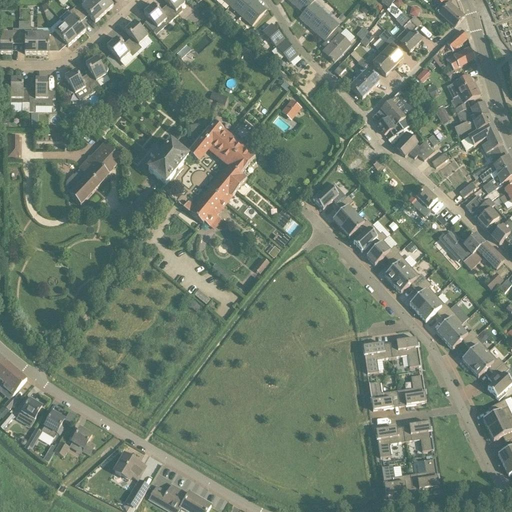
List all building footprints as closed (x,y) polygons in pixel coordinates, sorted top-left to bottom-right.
[(91,0),(90,1),(104,16),(113,8),(105,0),(91,0)] [(182,13),(179,10),(184,5),(183,3),(184,2),(184,1),(184,0),(162,0),(169,7),(165,11),(174,20),(182,13)] [(219,0),(229,9),(236,0),(219,0)] [(251,0),(236,0),(229,9),(240,19),(254,3),(251,0)] [(287,0),(287,1),(296,8),(303,0),(287,0)] [(318,0),(303,0),(296,8),(304,16),(314,5),(318,0)] [(388,10),(396,0),(395,0),(384,0),(381,4),(388,10)] [(463,18),(461,16),(450,6),(451,4),(447,0),(445,0),(435,12),(439,16),(438,16),(453,30),(463,19),(463,18)] [(74,10),(82,19),(87,15),(95,24),(104,16),(90,1),(81,9),(78,6),(74,10)] [(403,6),(398,1),(393,5),(398,10),(403,6)] [(253,29),(266,13),(254,3),(240,19),(253,29)] [(300,20),(308,27),(322,12),(314,5),(304,16),(300,20)] [(365,17),(370,10),(366,6),(360,12),(365,17)] [(174,20),(165,11),(160,15),(153,7),(143,15),(157,30),(162,25),(165,28),(174,20)] [(413,35),(417,30),(410,23),(393,7),(388,12),(397,21),(395,23),(405,32),(396,40),(401,45),(400,46),(409,55),(421,43),(413,35)] [(205,13),(212,20),(217,15),(210,8),(205,13)] [(74,10),(69,14),(72,17),(63,25),(77,40),(86,32),(78,23),(82,19),(74,10)] [(316,35),(330,19),(322,12),(308,27),(316,35)] [(342,24),(346,20),(342,16),(338,21),(342,24)] [(340,28),(330,19),(316,35),(326,44),(339,30),(340,28)] [(414,19),(410,23),(417,30),(422,26),(414,19)] [(132,41),(128,45),(137,54),(141,50),(138,47),(147,39),(134,24),(124,32),(132,41)] [(60,40),(67,49),(77,40),(63,25),(52,36),(55,44),(60,40)] [(262,35),(276,50),(285,42),(271,27),(262,35)] [(356,37),(362,42),(364,39),(368,34),(362,29),(356,37)] [(343,34),(339,30),(326,44),(322,48),(326,51),(323,54),(334,65),(351,47),(340,37),(343,34)] [(0,55),(12,55),(12,43),(19,43),(19,31),(12,31),(12,35),(0,35),(0,55)] [(29,36),(29,31),(19,31),(19,43),(24,44),(24,55),(37,55),(37,36),(29,36)] [(376,50),(382,56),(395,69),(403,60),(391,48),(396,43),(386,33),(380,39),(384,43),(376,50)] [(454,55),(468,42),(462,33),(446,47),(449,51),(450,50),(454,55)] [(374,39),(368,34),(364,39),(370,44),(374,39)] [(37,36),(37,55),(49,55),(49,44),(55,44),(52,36),(37,36)] [(366,49),(370,44),(364,39),(362,42),(360,44),(366,49)] [(129,55),(132,59),(137,54),(128,45),(124,49),(116,40),(106,49),(120,64),(129,55)] [(276,50),(289,65),(298,57),(285,42),(276,50)] [(469,49),(445,62),(453,73),(474,61),(469,49)] [(177,57),(181,61),(187,56),(183,51),(177,57)] [(372,65),(385,78),(395,69),(382,56),(372,65)] [(435,57),(433,60),(443,73),(446,71),(435,57)] [(91,76),(86,79),(93,90),(98,87),(96,83),(106,77),(105,75),(106,74),(107,72),(107,71),(107,69),(106,69),(105,68),(104,67),(102,67),(100,67),(96,60),(85,66),(91,76)] [(368,67),(362,61),(358,66),(363,71),(368,67)] [(339,78),(347,69),(343,64),(334,74),(339,78)] [(368,72),(359,81),(370,93),(379,84),(368,72)] [(89,97),(95,94),(93,90),(86,79),(81,83),(75,73),(64,79),(69,87),(68,88),(67,89),(67,91),(67,93),(68,93),(69,94),(70,95),(72,95),(74,94),(75,96),(79,103),(89,96),(89,97)] [(423,78),(418,82),(426,91),(427,90),(431,87),(423,78)] [(463,106),(467,104),(468,104),(480,98),(476,88),(474,89),(468,78),(447,88),(453,102),(459,99),(463,106)] [(9,99),(10,99),(10,105),(29,105),(29,93),(23,93),(23,81),(10,81),(10,90),(9,90),(7,91),(6,92),(6,94),(6,95),(6,96),(7,98),(9,99)] [(29,93),(29,105),(29,115),(36,115),(36,109),(53,109),(53,102),(55,102),(55,94),(48,93),(48,81),(35,81),(35,93),(29,93)] [(370,93),(359,81),(350,90),(362,101),(370,93)] [(280,88),(287,94),(291,89),(285,83),(280,88)] [(431,99),(438,95),(435,88),(428,92),(431,99)] [(385,116),(395,127),(398,125),(399,127),(406,120),(416,111),(400,93),(381,111),(385,116)] [(228,99),(220,96),(217,103),(217,105),(225,108),(228,99)] [(459,99),(453,102),(450,103),(453,111),(456,116),(457,116),(462,127),(466,125),(467,127),(472,125),(488,118),(483,106),(470,112),(469,110),(470,110),(467,104),(463,106),(459,99)] [(289,101),(280,115),(292,122),(301,109),(289,101)] [(96,107),(100,112),(102,115),(106,112),(104,109),(101,104),(96,107)] [(287,133),(290,127),(294,129),(296,124),(278,115),(273,126),(287,133)] [(395,127),(385,116),(376,125),(377,127),(384,137),(389,134),(393,140),(403,133),(399,127),(398,125),(395,127)] [(439,119),(443,127),(448,124),(444,117),(439,119)] [(492,127),(488,118),(472,125),(467,127),(466,125),(462,127),(454,130),(457,137),(475,130),(476,134),(492,127)] [(408,155),(413,160),(417,156),(424,163),(434,155),(425,143),(419,149),(406,136),(408,134),(405,131),(411,127),(406,120),(399,127),(403,133),(393,140),(388,143),(392,147),(398,141),(401,144),(395,150),(404,159),(408,155)] [(189,203),(183,210),(203,226),(204,225),(214,233),(223,222),(216,217),(231,199),(231,198),(245,180),(241,176),(255,158),(213,125),(187,156),(199,166),(208,154),(227,170),(195,208),(189,203)] [(502,148),(492,127),(476,134),(468,139),(473,149),(480,145),(482,147),(481,148),(485,156),(486,156),(490,154),(502,148)] [(438,145),(432,137),(428,141),(433,149),(438,145)] [(156,162),(148,173),(165,187),(188,160),(177,151),(180,147),(173,142),(171,146),(170,145),(163,154),(160,152),(155,150),(151,152),(150,157),(152,162),(153,160),(156,162)] [(74,178),(68,184),(67,186),(67,187),(67,188),(67,190),(67,191),(68,192),(69,194),(72,196),(70,198),(81,208),(109,177),(108,176),(122,161),(107,146),(92,162),(91,160),(79,172),(80,172),(74,179),(74,178)] [(507,158),(502,148),(490,154),(486,156),(487,158),(491,156),(494,162),(496,166),(507,158)] [(449,161),(444,155),(432,164),(436,170),(449,161)] [(347,165),(350,170),(361,163),(358,158),(347,165)] [(375,158),(368,162),(374,171),(380,166),(375,158)] [(507,158),(496,166),(483,176),(479,179),(483,184),(491,179),(490,177),(495,174),(497,178),(511,168),(507,158)] [(480,173),(483,176),(496,166),(494,162),(490,166),(484,170),(480,173)] [(485,192),(488,196),(495,191),(511,180),(511,168),(497,178),(487,186),(489,189),(485,192)] [(476,190),(472,185),(458,196),(462,201),(476,190)] [(499,198),(504,206),(510,202),(511,205),(511,187),(504,193),(499,196),(498,197),(499,198)] [(339,198),(330,189),(316,202),(324,211),(333,202),(338,207),(348,198),(344,193),(339,198)] [(425,219),(430,212),(428,211),(437,202),(425,191),(417,199),(414,197),(409,203),(414,209),(425,219)] [(491,204),(499,198),(498,197),(499,196),(495,191),(488,196),(485,199),(482,202),(484,205),(488,201),(491,204)] [(472,216),(475,213),(484,205),(482,202),(478,198),(477,197),(465,208),(472,216)] [(342,230),(356,217),(348,208),(353,203),(349,198),(338,208),(343,213),(333,221),(342,230)] [(498,221),(490,211),(494,207),(491,204),(488,201),(484,205),(475,213),(480,219),(478,221),(487,231),(498,221)] [(365,226),(357,217),(342,231),(350,240),(360,231),(364,236),(375,227),(370,222),(365,226)] [(511,223),(509,220),(502,228),(491,239),(499,247),(504,242),(511,249),(511,223)] [(393,233),(398,229),(393,224),(388,228),(393,233)] [(368,259),(382,246),(374,237),(379,232),(375,227),(364,236),(369,241),(359,250),(368,259)] [(442,242),(450,251),(452,253),(463,265),(476,254),(484,246),(476,237),(464,248),(462,245),(459,242),(458,244),(450,235),(442,242)] [(411,245),(406,249),(412,255),(417,251),(411,245)] [(391,255),(382,246),(368,259),(376,268),(385,260),(390,265),(400,255),(396,250),(391,255)] [(470,272),(482,260),(495,273),(504,264),(485,246),(484,246),(476,254),(463,265),(470,272)] [(275,248),(268,256),(274,260),(280,253),(275,248)] [(394,287),(408,274),(400,265),(405,260),(401,255),(390,265),(395,270),(385,278),(394,287)] [(263,260),(258,266),(264,271),(269,265),(263,260)] [(230,280),(224,274),(221,278),(227,284),(230,280)] [(417,283),(409,274),(394,288),(402,296),(412,288),(416,293),(426,283),(422,278),(417,283)] [(488,283),(490,284),(486,288),(491,294),(503,283),(496,276),(488,283)] [(511,287),(507,282),(499,291),(505,296),(511,287)] [(420,316),(434,302),(426,293),(431,289),(427,284),(416,293),(421,298),(411,307),(420,316)] [(206,307),(210,302),(199,292),(194,297),(206,307)] [(443,311),(435,302),(420,316),(429,325),(438,316),(443,321),(453,312),(448,307),(443,311)] [(446,344),(461,330),(453,321),(458,317),(453,312),(443,321),(447,326),(438,335),(446,344)] [(470,339),(461,330),(447,344),(455,353),(464,344),(469,349),(479,339),(475,334),(470,339)] [(470,371),(488,354),(479,349),(484,345),(479,340),(469,349),(473,354),(464,363),(470,371)] [(396,345),(390,346),(392,360),(408,358),(409,370),(421,368),(416,341),(396,344),(396,345)] [(392,360),(390,346),(384,347),(383,346),(363,349),(367,376),(378,374),(377,363),(392,360)] [(496,362),(488,354),(470,371),(478,380),(488,370),(493,375),(502,366),(498,361),(496,362)] [(10,381),(16,373),(5,364),(0,370),(0,382),(3,385),(8,379),(10,381)] [(506,396),(504,394),(511,386),(511,385),(504,376),(509,372),(503,366),(502,366),(493,375),(488,380),(493,386),(487,391),(499,403),(506,396)] [(26,382),(16,373),(10,381),(8,379),(3,385),(1,388),(12,398),(26,382)] [(422,378),(411,379),(413,391),(397,393),(399,408),(406,407),(406,408),(426,405),(422,378)] [(399,408),(397,393),(382,396),(380,384),(369,386),(373,413),(393,410),(393,409),(399,408)] [(0,412),(0,419),(2,421),(16,404),(10,400),(0,412)] [(42,409),(30,402),(22,415),(20,414),(16,422),(30,430),(42,409)] [(511,417),(504,403),(492,409),(495,416),(483,422),(488,432),(511,420),(511,417)] [(9,415),(0,425),(0,429),(3,432),(14,419),(9,415)] [(42,433),(36,430),(25,449),(31,454),(39,439),(50,446),(60,429),(58,428),(62,420),(53,415),(42,433)] [(509,443),(511,441),(511,420),(488,432),(493,443),(506,437),(509,443)] [(409,429),(403,430),(405,445),(420,442),(422,454),(433,452),(429,425),(409,428),(409,429)] [(405,445),(403,430),(396,431),(396,430),(376,433),(380,460),(391,459),(389,447),(405,445)] [(94,449),(87,445),(92,438),(80,431),(71,445),(83,452),(82,455),(89,458),(94,449)] [(503,467),(511,462),(511,441),(509,443),(511,450),(498,457),(503,467)] [(60,444),(54,455),(64,460),(70,450),(60,444)] [(48,466),(52,458),(47,455),(43,462),(48,466)] [(136,484),(137,482),(145,470),(125,458),(114,475),(130,485),(132,481),(136,484)] [(435,462),(424,464),(425,475),(410,478),(412,492),(419,491),(419,492),(439,489),(435,462)] [(511,462),(503,467),(509,478),(511,476),(511,462)] [(412,492),(410,478),(395,480),(393,468),(382,470),(386,497),(406,494),(406,493),(412,492)] [(134,511),(148,489),(137,482),(136,484),(123,506),(132,511),(134,511)] [(209,511),(212,508),(190,495),(189,496),(172,487),(167,495),(157,489),(148,503),(164,511),(209,511)]
